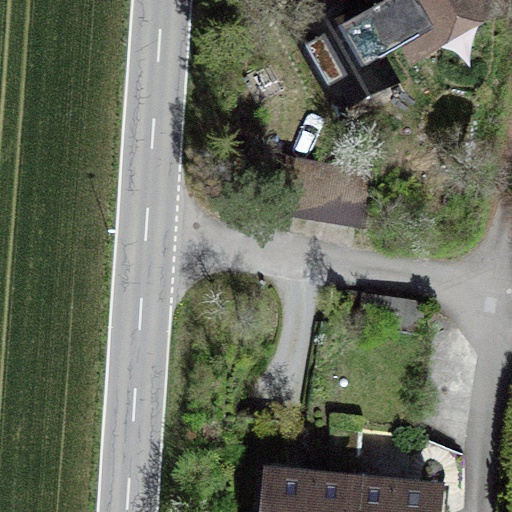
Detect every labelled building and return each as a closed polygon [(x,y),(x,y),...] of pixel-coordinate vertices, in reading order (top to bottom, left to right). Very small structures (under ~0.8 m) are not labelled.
[(389,0),(383,4),(409,51),(477,14),(469,0),(389,0)] [(362,299),(357,330),(417,339),(422,307),(362,299)] [(322,325),(315,373),(350,378),(352,364),(357,330),(322,325)] [(357,330),(352,364),(416,373),(421,339),(417,339),(357,330)] [(350,378),(348,394),(412,403),(416,373),(352,364),(350,378)] [(343,425),(407,435),(412,403),(348,394),(343,425)] [(351,511),(354,491),(271,482),(267,511),(351,511)] [(434,511),(436,498),(354,491),(351,511),(434,511)]
